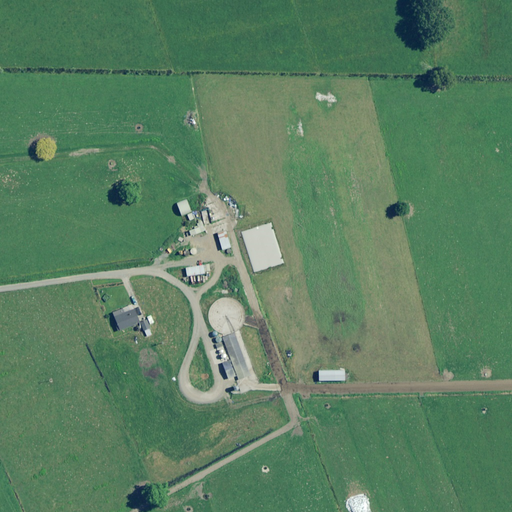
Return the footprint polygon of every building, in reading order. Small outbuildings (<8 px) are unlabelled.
[(191,211),(187,199),(177,203),(181,215),(191,211)] [(232,253),(231,248),(226,233),(218,235),(222,250),(226,249),(228,254),(232,253)] [(209,265),(204,266),(186,268),(187,276),(205,274),(204,272),(209,271),(209,265)] [(140,323),(135,309),(126,313),(124,309),(113,313),(117,324),(115,325),(118,332),(140,323)] [(140,323),(144,331),(147,337),(152,335),(149,329),(151,328),(147,320),(140,323)] [(251,376),(235,333),(223,338),(231,361),(223,364),(228,379),(237,376),(239,380),(251,376)] [(344,381),(345,371),(319,371),(319,381),(344,381)]
